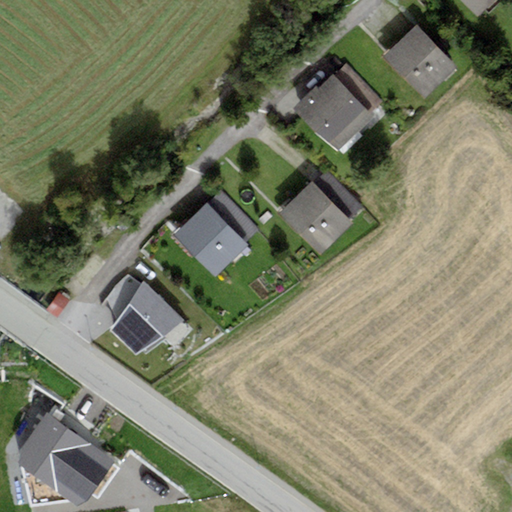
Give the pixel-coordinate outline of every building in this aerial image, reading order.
[(461,0),(475,14),(490,0),(461,0)] [(417,27),(385,56),(424,98),(456,68),(417,27)] [(334,74),(297,107),(335,149),(372,115),(334,74)] [(313,182),(280,211),(317,253),(350,224),(313,182)] [(245,244),(205,203),(174,232),(214,273),(245,244)] [(135,355),(184,321),(141,282),(110,330),(135,355)] [(56,405),(20,456),(29,507),(76,499),(84,487),(98,497),(120,466),(99,451),(106,441),(56,405)]
